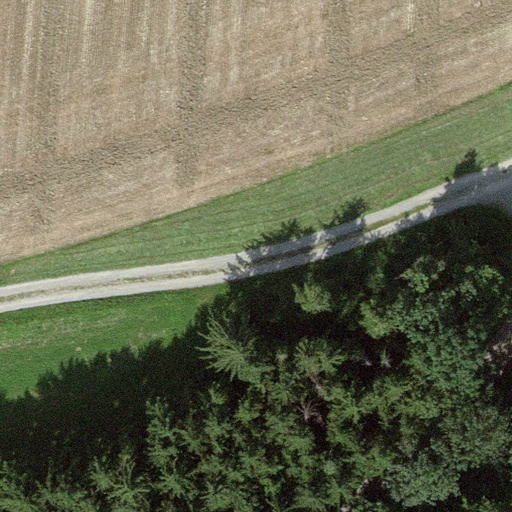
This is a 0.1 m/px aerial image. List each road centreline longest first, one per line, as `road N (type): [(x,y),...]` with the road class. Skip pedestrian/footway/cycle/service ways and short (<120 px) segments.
road 1 (track): [(0,307),(251,265),(511,186)]
road 2 (track): [(327,511),(511,370)]
